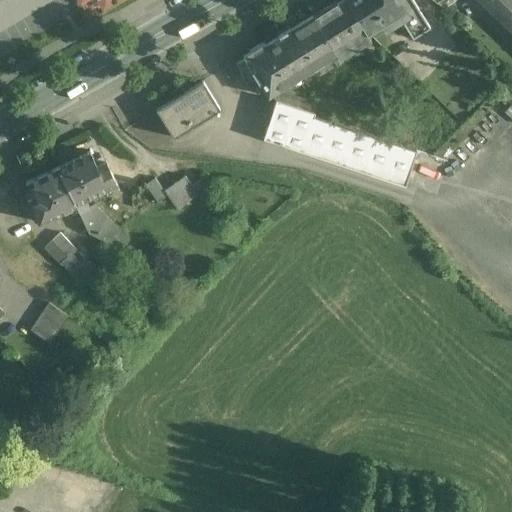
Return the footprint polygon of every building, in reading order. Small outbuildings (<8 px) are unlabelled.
[(347,0),(336,0),(313,14),(336,51),(349,44),(351,48),(369,37),(366,32),(367,32),(347,0)] [(347,0),(367,32),(380,24),(384,31),(401,20),(412,39),(430,28),(413,0),(347,0)] [(511,0),(482,0),(511,28),(511,0)] [(336,51),(313,14),(289,29),(288,27),(277,33),(279,36),(280,35),(303,73),(313,67),(314,68),(322,62),(322,61),(336,52),(336,51)] [(279,36),(264,45),(264,44),(244,56),(246,60),(237,65),(244,75),(242,76),(249,88),(254,85),(258,90),(264,86),(269,94),(303,73),(280,35),(279,36)] [(204,80),(158,110),(175,137),(221,107),(204,80)] [(316,104),(286,94),(285,95),(280,94),(275,96),(277,100),(313,112),(316,104)] [(313,112),(277,100),(263,139),(301,151),(313,116),(314,112),(313,112)] [(332,122),(313,116),(301,151),(320,158),(332,122)] [(415,150),(332,122),(320,158),(404,185),(415,150)] [(91,151),(57,166),(74,203),(85,198),(110,186),(112,191),(118,189),(105,160),(96,164),(91,151)] [(57,166),(24,181),(33,199),(28,201),(38,222),(75,205),(74,203),(57,166)] [(185,176),(164,190),(167,196),(176,209),(198,194),(192,185),(185,176)] [(164,190),(155,177),(145,184),(158,202),(167,196),(164,190)] [(214,196),(201,178),(192,185),(198,194),(204,203),(214,196)] [(117,229),(94,206),(91,207),(85,198),(74,203),(75,205),(87,232),(110,245),(117,229)] [(75,249),(60,232),(52,240),(67,256),(75,249)] [(67,256),(52,240),(44,248),(59,264),(67,256)] [(67,256),(59,264),(72,273),(85,259),(75,249),(67,256)] [(68,316),(48,303),(30,330),(49,343),(68,316)]
